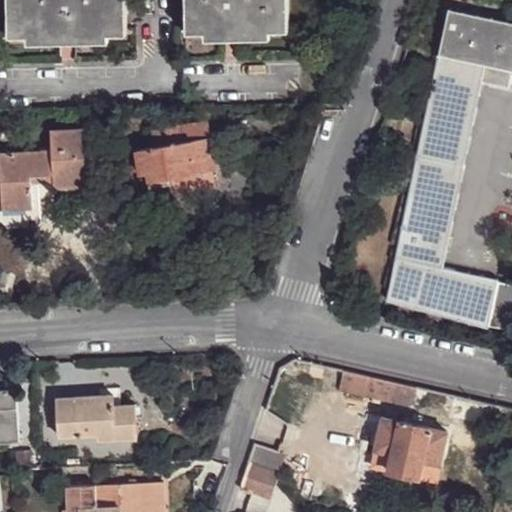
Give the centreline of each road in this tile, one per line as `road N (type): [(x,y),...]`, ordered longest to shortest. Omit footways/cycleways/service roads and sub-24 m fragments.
road 1 (unclassified): [(281,329),(395,0)]
road 2 (unclassified): [(0,337),(228,324),(281,329)]
road 3 (unclassified): [(281,329),(511,381)]
road 4 (residential): [(219,511),(257,370),(281,329)]
